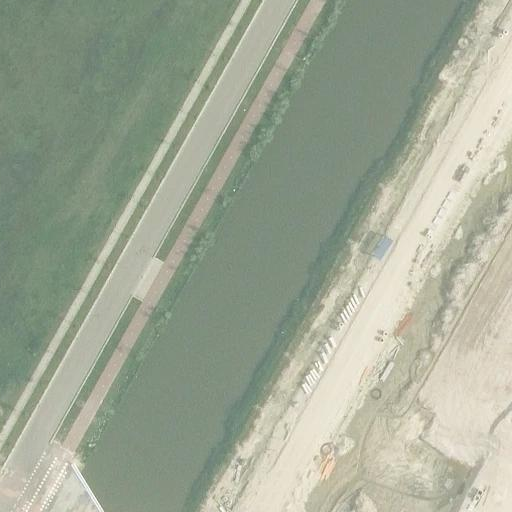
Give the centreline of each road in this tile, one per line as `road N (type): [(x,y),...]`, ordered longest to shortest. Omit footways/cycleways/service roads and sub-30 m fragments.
road 1 (tertiary): [(7,488),(280,0)]
road 2 (unclassified): [(511,55),(264,511)]
